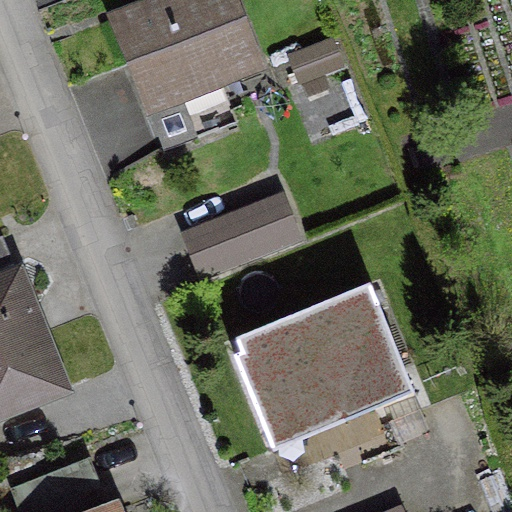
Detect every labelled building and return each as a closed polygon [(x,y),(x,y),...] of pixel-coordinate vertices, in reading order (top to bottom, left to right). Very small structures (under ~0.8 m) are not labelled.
[(171,0),(113,23),(164,150),(198,137),(181,94),(259,63),(233,0),(171,0)] [(271,202),(186,236),(202,276),(287,241),(271,202)] [(0,237),(0,269),(13,264),(2,237),(0,237)] [(0,415),(63,391),(17,276),(0,282),(0,415)] [(235,359),(264,429),(366,387),(376,410),(413,395),(369,287),(237,341),(243,356),(235,359)]
